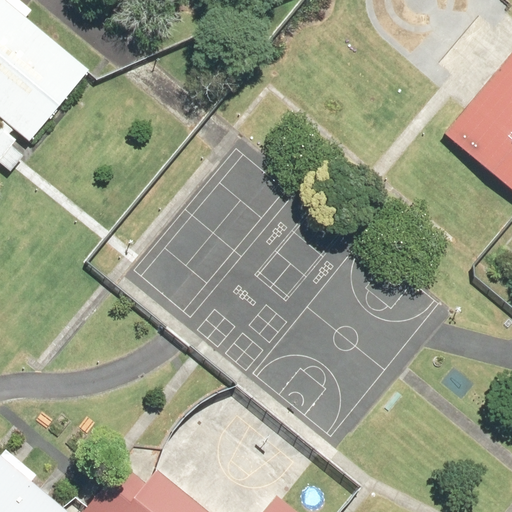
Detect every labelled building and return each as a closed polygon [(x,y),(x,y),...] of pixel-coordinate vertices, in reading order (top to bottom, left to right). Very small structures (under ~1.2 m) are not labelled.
[(93,73),(3,0),(0,0),(0,115),(35,144),(93,73)] [(511,61),(450,132),(511,185),(511,61)] [(0,166),(20,142),(0,125),(0,166)] [(0,511),(72,511),(0,452),(0,511)] [(305,511),(284,492),(269,511),(214,511),(164,467),(151,482),(129,465),(85,511),(305,511)]
